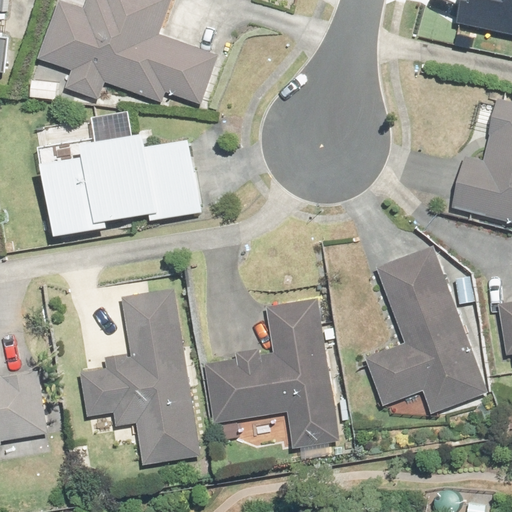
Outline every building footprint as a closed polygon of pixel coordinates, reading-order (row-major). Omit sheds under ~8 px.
[(175,0),(93,0),(91,10),(64,1),(46,61),(76,70),(70,90),(103,100),(107,85),(166,102),(168,94),(204,104),(218,55),(164,39),(175,0)] [(511,104),(503,102),(488,163),(469,159),(457,208),(511,221),(511,104)] [(153,148),(151,135),(89,146),(91,158),(49,165),(61,236),(111,228),(110,222),(157,214),(158,221),(205,213),(193,141),(153,148)] [(493,398),(437,248),(381,269),(409,343),(369,358),(387,407),(427,392),(437,418),(493,398)] [(203,457),(177,291),(126,299),(135,355),(119,357),(120,368),(86,374),(92,417),(122,412),(124,426),(140,424),(147,466),(203,457)] [(279,357),(264,359),(263,350),(242,353),(244,362),(210,368),(218,424),(289,413),(295,450),(343,442),(320,298),(271,305),(279,357)] [(511,305),(503,307),(508,335),(511,334),(511,305)] [(0,431),(44,426),(37,373),(0,377),(0,431)]
